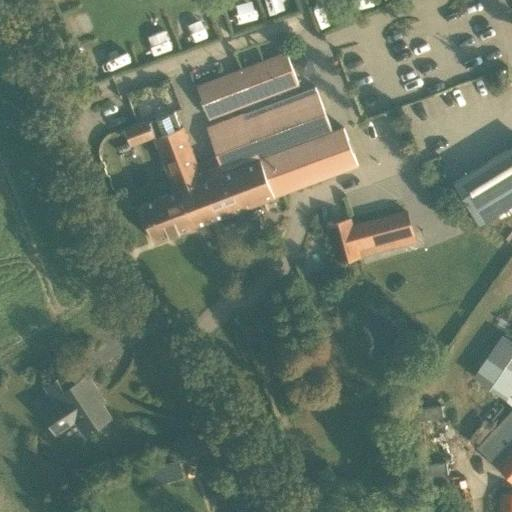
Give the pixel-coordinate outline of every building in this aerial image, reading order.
[(170,48),(164,27),(153,30),(150,19),(139,22),(148,54),(170,48)] [(312,61),(292,68),(288,57),(286,52),(197,87),(208,117),(298,83),(296,79),(316,72),(312,61)] [(218,156),(197,164),(203,180),(181,189),(195,226),(275,196),(274,195),(358,164),(343,127),(332,131),(315,86),(207,127),(218,156)] [(182,127),(180,128),(174,112),(150,121),(156,137),(154,138),(168,175),(197,164),(182,127)] [(481,225),(511,205),(511,146),(454,182),(481,225)] [(203,180),(197,164),(168,175),(174,191),(140,204),(154,242),(195,226),(181,189),(203,180)] [(361,256),(359,252),(353,229),(350,217),(327,224),(337,262),(361,256)] [(511,340),(503,334),(474,376),(508,399),(511,392),(511,340)] [(84,435),(112,417),(104,404),(105,403),(87,375),(73,383),(66,372),(44,387),(53,399),(57,406),(44,413),(56,432),(75,420),(84,435)] [(511,443),(493,463),(511,480),(511,443)] [(183,476),(178,461),(164,465),(162,461),(146,466),(153,492),(161,490),(159,484),(183,476)] [(511,511),(511,492),(502,492),(501,511),(511,511)]
